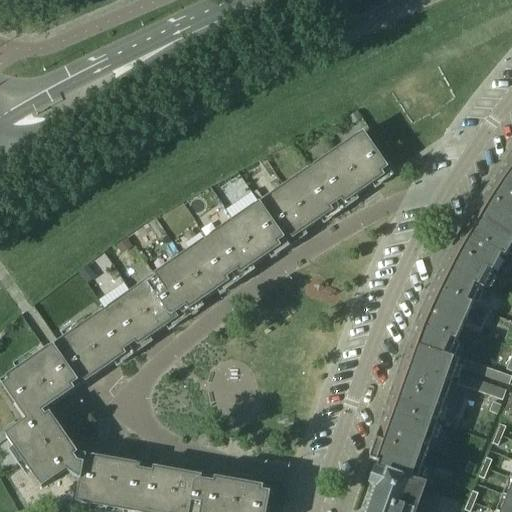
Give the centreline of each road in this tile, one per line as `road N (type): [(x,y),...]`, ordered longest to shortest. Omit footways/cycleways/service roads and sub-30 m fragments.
road 1 (residential): [(321,485),(154,435),(129,407),(144,376),(233,303),(355,224),(423,193),(439,199)]
road 2 (residential): [(439,199),(394,291),(321,485)]
road 3 (secondary): [(276,0),(130,66)]
road 4 (secondary): [(13,156),(130,66)]
road 5 (secondary): [(130,66),(69,80),(0,119)]
road 6 (residential): [(511,100),(439,199)]
